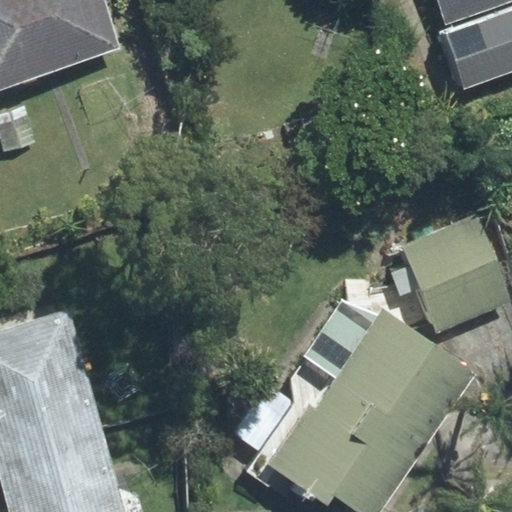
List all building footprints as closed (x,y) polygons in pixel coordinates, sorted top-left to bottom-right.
[(0,0),(0,88),(122,48),(105,0),(0,0)] [(440,0),(448,21),(509,0),(440,0)] [(511,7),(446,31),(466,86),(511,69),(511,7)] [(477,220),(404,251),(436,329),(510,298),(477,220)] [(308,403),(266,465),(329,507),(335,498),(355,511),(380,511),(473,374),(384,315),(376,326),(343,304),(308,355),(340,376),(317,409),(308,403)] [(0,331),(0,469),(1,471),(104,441),(66,312),(0,331)] [(0,511),(125,511),(104,441),(1,471),(0,471),(0,511)]
